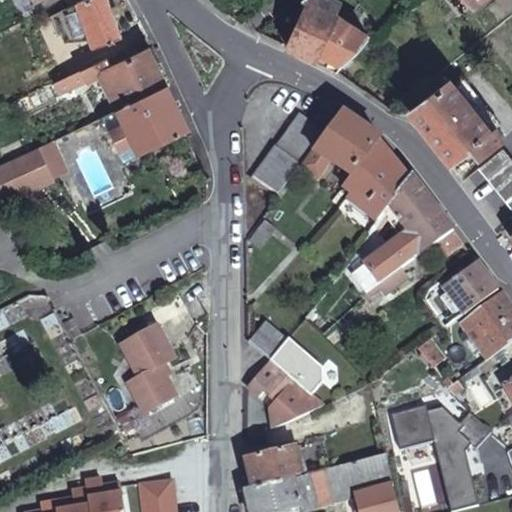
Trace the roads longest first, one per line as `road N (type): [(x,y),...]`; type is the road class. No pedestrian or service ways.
road 1 (residential): [(223,143),(227,511)]
road 2 (residential): [(511,279),(399,126),(266,60)]
road 3 (residential): [(151,0),(223,143)]
